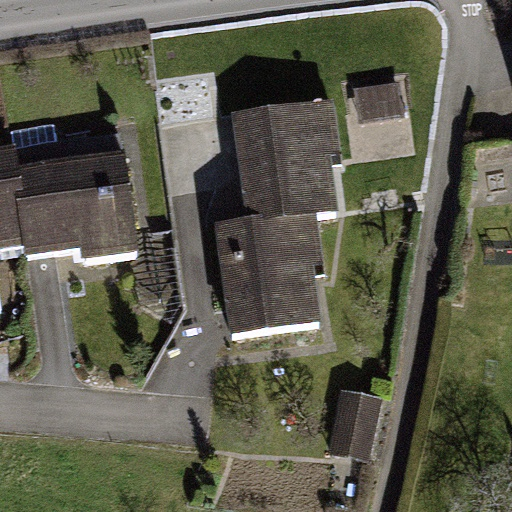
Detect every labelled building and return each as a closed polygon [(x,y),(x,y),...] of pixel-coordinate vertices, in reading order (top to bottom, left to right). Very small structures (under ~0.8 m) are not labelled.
[(402,85),(353,92),(363,162),(412,155),(402,85)] [(235,121),(251,234),(324,223),(342,221),(335,170),(348,169),(339,106),(235,121)] [(0,253),(26,250),(17,174),(14,153),(0,154),(0,253)] [(17,174),(26,250),(28,271),(130,260),(119,163),(17,174)] [(332,281),(324,223),(251,234),(215,238),(230,346),(328,332),(321,283),(332,281)] [(381,403),(343,395),(330,460),(369,467),(381,403)]
